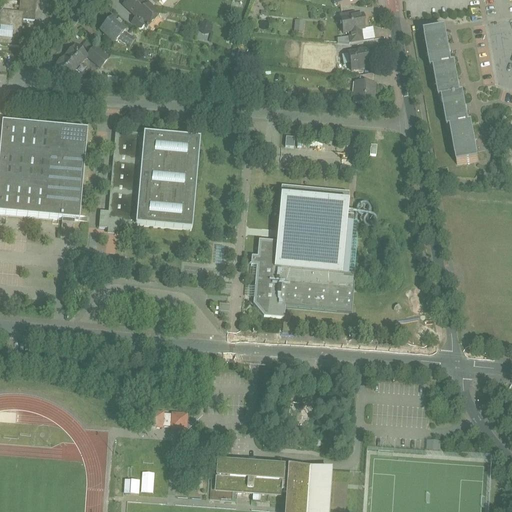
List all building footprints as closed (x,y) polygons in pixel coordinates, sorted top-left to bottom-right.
[(36,0),(20,0),(19,13),(24,13),(24,14),(35,15),(36,0)] [(135,0),(130,0),(124,6),(136,17),(138,19),(139,18),(146,10),(145,9),(135,0)] [(357,0),(336,0),(338,9),(359,5),(357,0)] [(156,16),(146,7),(145,9),(146,10),(139,18),(147,26),(156,16)] [(19,13),(1,11),(0,19),(0,28),(12,29),(11,38),(0,37),(0,45),(21,48),(23,21),(24,14),(24,13),(19,13)] [(355,14),(345,16),(342,17),(343,20),(346,20),(348,33),(362,31),(365,30),(363,16),(356,17),(355,14)] [(147,26),(139,18),(138,19),(136,17),(132,21),(141,29),(143,29),(147,26)] [(114,18),(103,31),(118,44),(120,41),(127,34),(129,31),(124,27),(125,26),(119,21),(118,22),(114,18)] [(295,32),(304,32),(304,22),(295,21),(295,32)] [(362,31),(349,33),(350,37),(351,44),(364,41),(362,31)] [(464,98),(461,99),(456,69),(453,69),(446,32),(426,36),(432,73),(436,72),(442,103),(444,102),(450,132),(452,131),(458,166),(478,162),(472,128),(470,128),(464,98)] [(136,41),(127,34),(120,41),(133,48),(136,41)] [(317,42),(317,50),(331,51),(331,52),(335,52),(335,43),(317,42)] [(88,58),(76,46),(63,59),(76,70),(88,58)] [(109,59),(95,48),(90,54),(94,57),(91,61),(101,69),(109,59)] [(317,50),(307,49),(306,67),(329,70),(330,63),(331,63),(331,58),(330,58),(331,52),(331,51),(317,50)] [(369,51),(348,55),(341,56),(343,66),(350,65),(351,72),(372,68),(369,51)] [(76,70),(63,59),(54,69),(66,80),(76,70)] [(84,68),(76,77),(81,82),(82,81),(90,73),(84,68)] [(90,73),(82,81),(86,83),(88,81),(91,83),(94,80),(91,78),(94,74),(91,71),(90,73)] [(375,75),(361,78),(360,83),(373,85),(375,75)] [(360,83),(357,83),(357,84),(358,84),(356,95),(354,95),(353,104),(374,106),(376,85),(373,85),(360,83)] [(87,132),(6,124),(0,185),(0,214),(79,222),(87,132)] [(137,227),(146,136),(116,133),(109,214),(101,213),(99,229),(136,233),(137,227)] [(200,141),(146,136),(137,227),(192,232),(200,141)] [(295,139),(286,139),(285,148),(294,149),(295,139)] [(349,194),(281,188),(277,244),(259,242),(255,288),(257,289),(256,299),(254,299),(253,306),(264,319),(284,320),(285,310),(352,315),(355,275),(354,275),(342,274),(347,221),(348,212),(349,194)] [(356,222),(347,221),(342,274),(354,275),(359,222),(356,222)] [(163,414),(149,413),(148,428),(162,429),(162,428),(163,415),(163,414)] [(173,415),(163,415),(162,428),(172,429),(173,415)] [(187,416),(173,415),(172,429),(186,430),(187,416)] [(428,441),(427,451),(440,452),(441,442),(428,441)] [(283,468),(218,464),(216,489),(282,493),(283,472),(283,468)] [(307,511),(310,470),(288,469),(288,472),(283,472),(282,493),(287,493),(285,511),(307,511)] [(327,511),(331,472),(310,470),(307,511),(327,511)]
